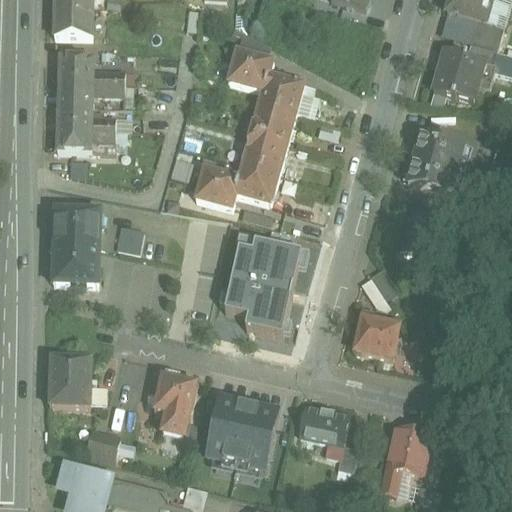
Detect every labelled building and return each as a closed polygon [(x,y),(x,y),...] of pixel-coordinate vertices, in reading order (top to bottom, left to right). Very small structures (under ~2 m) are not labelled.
[(95,0),(57,0),(57,13),(95,13),(95,0)] [(372,0),(334,0),(333,8),(367,18),(372,0)] [(453,0),(454,2),(450,19),(479,27),(489,30),(494,11),(499,12),(502,3),(497,2),(497,0),(453,0)] [(95,13),(57,13),(56,45),(94,45),(95,13)] [(479,27),(472,51),(498,58),(505,34),(489,30),(479,27)] [(511,62),(498,58),(472,51),(469,62),(471,62),(470,64),(495,71),(497,72),(495,79),(511,83),(511,62)] [(469,62),(448,56),(436,99),(457,105),(458,103),(476,108),(479,93),(490,96),(495,79),(497,72),(495,71),(470,64),(471,62),(469,62)] [(306,91),(271,81),(275,67),(239,57),(230,89),(265,99),(261,112),(297,122),(306,91)] [(96,65),(62,65),(62,89),(95,90),(95,78),(96,65)] [(127,78),(95,78),(95,90),(127,90),(127,78)] [(95,90),(62,89),(61,112),(94,113),(95,102),(95,90)] [(127,90),(95,90),(95,102),(126,103),(127,90)] [(94,113),(61,112),(60,135),(94,136),(94,124),(94,113)] [(297,122),(261,112),(253,141),(289,151),(297,122)] [(118,125),(94,124),(94,136),(117,136),(118,125)] [(94,136),(60,135),(59,159),(93,160),(93,148),(94,136)] [(117,136),(94,136),(93,148),(117,148),(117,136)] [(289,151),(253,141),(245,171),(281,181),(289,151)] [(478,156),(424,141),(410,191),(463,206),(478,156)] [(511,153),(500,150),(493,174),(511,179),(511,153)] [(195,168),(177,162),(171,184),(188,189),(195,168)] [(281,181),(245,171),(241,184),(206,174),(197,206),(234,216),(238,202),(273,212),(281,181)] [(509,205),(486,199),(479,223),(502,229),(509,205)] [(102,218),(58,216),(58,219),(53,221),(54,230),(57,234),(58,234),(57,255),(100,256),(102,218)] [(275,221),(255,216),(253,227),(273,232),(275,221)] [(448,227),(415,218),(404,257),(437,266),(448,227)] [(246,245),(251,231),(235,226),(230,240),(246,245)] [(146,236),(122,232),(118,257),(141,261),(146,236)] [(306,242),(284,237),(282,249),(304,253),(306,242)] [(303,260),(257,250),(255,259),(241,257),(228,319),(250,323),(248,336),(283,344),(303,260)] [(100,256),(57,255),(57,271),(52,273),(52,284),(56,287),(56,290),(99,290),(100,256)] [(400,298),(384,275),(372,283),(373,285),(387,307),(400,298)] [(387,307),(373,285),(363,292),(378,313),(387,307)] [(376,330),(363,327),(356,350),(355,351),(354,353),(353,354),(353,357),(354,360),(356,362),(358,363),(360,363),(363,363),(365,361),(392,370),(400,346),(391,327),(378,324),(376,330)] [(90,368),(53,367),(52,413),(106,414),(106,400),(89,399),(90,368)] [(193,395),(158,388),(152,421),(164,423),(186,427),(187,428),(193,395)] [(279,421),(222,408),(209,464),(266,477),(279,421)] [(331,416),(321,414),(320,420),(305,416),(298,445),(326,451),(340,454),(346,425),(330,421),(331,416)] [(186,427),(164,423),(161,441),(182,445),(186,427)] [(425,443),(395,436),(380,500),(393,503),(399,478),(416,482),(425,443)] [(108,442),(95,439),(89,462),(103,466),(108,442)] [(122,445),(108,442),(103,466),(116,469),(122,445)] [(340,454),(326,451),(323,463),(337,466),(340,454)] [(112,484),(69,473),(63,495),(77,499),(73,511),(105,511),(106,510),(105,510),(111,488),(111,489),(112,484)] [(111,489),(111,488),(105,510),(106,510),(113,511),(163,511),(166,503),(111,489)] [(192,491),(186,511),(208,511),(212,496),(192,491)] [(421,511),(425,496),(415,494),(411,511),(421,511)] [(429,511),(433,498),(425,496),(421,511),(429,511)]
